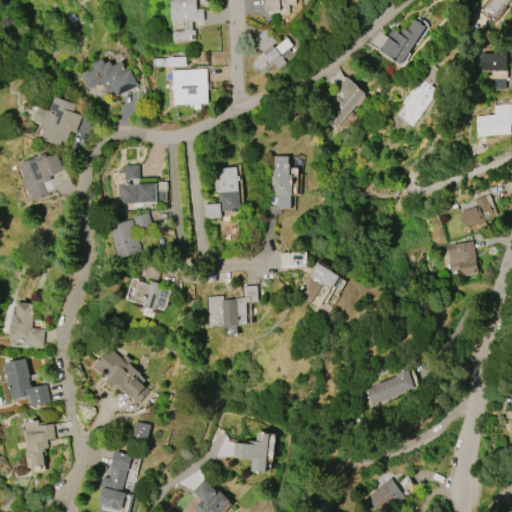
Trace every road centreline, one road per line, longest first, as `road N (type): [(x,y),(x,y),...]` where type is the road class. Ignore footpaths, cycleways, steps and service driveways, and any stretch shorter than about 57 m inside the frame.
road 1 (residential): [(475,407),(456,410),(389,455),(335,465),(297,511),(42,511),(76,465),(59,343),(82,270),(84,169),(100,144),(185,137)]
road 2 (residential): [(511,255),(465,447),(460,511)]
road 3 (residential): [(185,137),(198,267),(271,267)]
road 4 (residential): [(238,109),(334,63),(403,0)]
road 5 (residential): [(185,137),(238,109),(234,0)]
road 6 (residential): [(511,157),(404,195),(409,177)]
